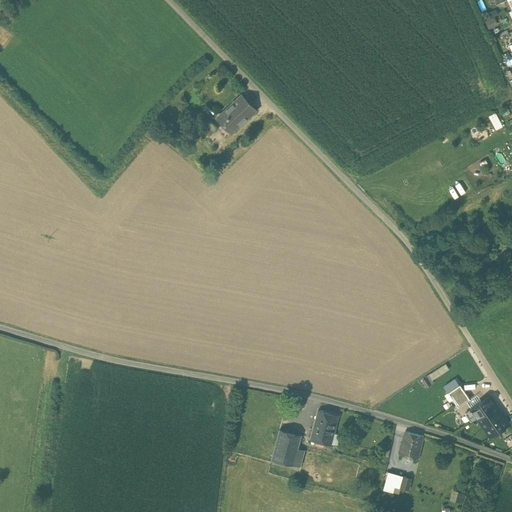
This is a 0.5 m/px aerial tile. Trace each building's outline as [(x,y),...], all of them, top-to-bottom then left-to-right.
[(492,27),(498,22),(493,15),(487,20),(492,27)] [(241,94),(217,117),(232,132),(256,110),(241,94)] [(205,110),(199,116),(207,123),(212,117),(205,110)] [(495,128),(502,125),(496,111),(489,115),(495,128)] [(207,123),(201,128),(209,136),(217,128),(210,120),(207,123)] [(425,386),(434,383),(432,378),(450,370),(447,365),(421,376),(425,386)] [(460,384),(448,392),(458,407),(470,399),(460,384)] [(490,396),(471,408),(490,435),(508,423),(490,396)] [(339,415),(318,409),(310,439),(331,444),(339,415)] [(301,434),(280,429),(272,459),(296,465),(300,448),(297,448),(301,434)] [(424,435),(405,430),(399,453),(418,459),(424,435)] [(402,475),(388,471),(383,489),(393,491),(394,486),(399,487),(402,475)] [(412,478),(403,476),(400,487),(408,490),(412,478)] [(462,501),(463,491),(451,490),(450,500),(462,501)]
